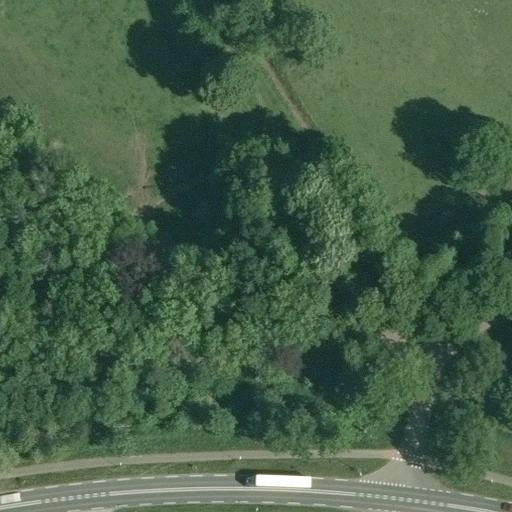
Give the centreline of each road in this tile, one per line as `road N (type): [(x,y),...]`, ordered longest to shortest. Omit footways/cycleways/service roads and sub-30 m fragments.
road 1 (unclassified): [(434,363),(399,344),(360,338),(214,367),(146,361),(81,349),(0,319)]
road 2 (primary): [(0,509),(205,489),(398,500)]
road 3 (unclassified): [(398,500),(434,363)]
